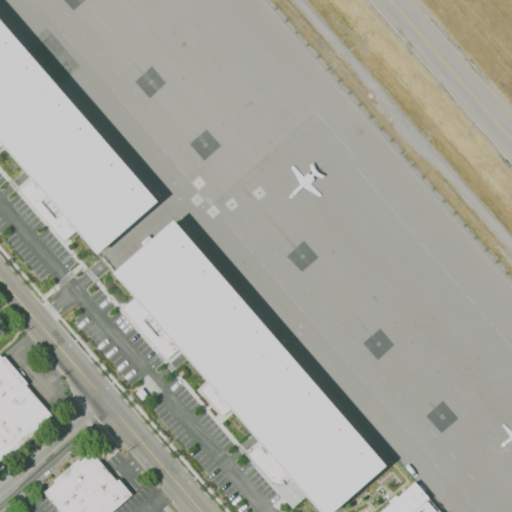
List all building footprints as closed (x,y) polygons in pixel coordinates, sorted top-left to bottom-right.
[(0,14),(158,196),(97,249),(77,226),(63,238),(19,188),(33,176),(28,171),(3,142),(0,144),(0,14)] [(173,216),(386,462),(328,511),(324,511),(307,492),(291,505),(246,453),(261,440),(256,435),(232,406),(222,414),(199,388),(209,380),(185,352),(180,346),(165,358),(121,306),(135,294),(113,268),(173,216)] [(0,355),(2,357),(4,356),(28,383),(26,385),(52,415),(0,460),(0,355)] [(110,511),(60,511),(43,492),(55,482),(53,480),(77,460),(79,462),(91,451),(117,481),(119,479),(131,494),(110,511)] [(414,480),(377,511),(438,511),(427,499),(429,497),(414,480)]
